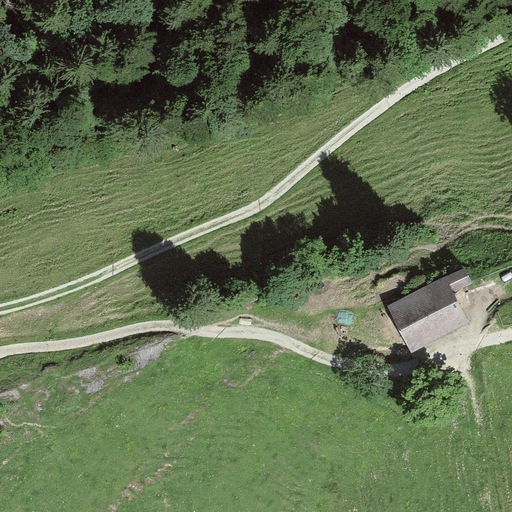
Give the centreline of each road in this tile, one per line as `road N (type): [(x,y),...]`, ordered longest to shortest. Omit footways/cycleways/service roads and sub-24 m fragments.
road 1 (track): [(511,34),(408,88),(258,208),(104,275)]
road 2 (track): [(50,345),(156,325),(263,333),(349,367),(394,370),(511,335)]
